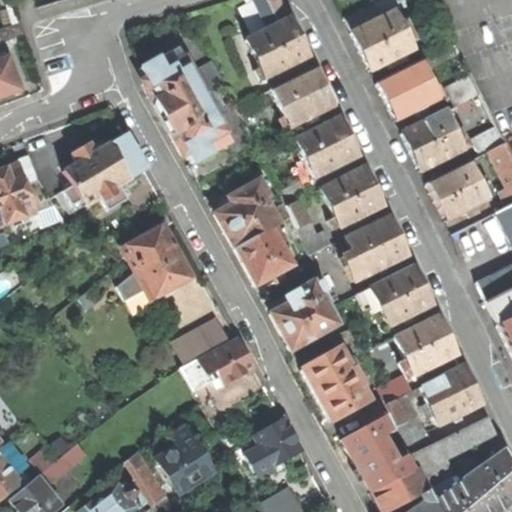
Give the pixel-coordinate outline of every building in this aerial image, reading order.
[(239,8),(250,28),(283,11),(278,0),(245,0),(247,4),(239,8)] [(382,0),(344,19),(351,34),(393,12),(405,6),(402,0),(382,0)] [(253,72),(258,82),(277,73),(295,64),(307,58),(297,38),(283,11),(250,28),(254,37),(246,41),(259,68),(253,72)] [(370,72),(418,48),(406,23),(400,26),(393,12),(351,34),(360,52),(370,72)] [(151,100),(162,119),(205,95),(224,85),(213,63),(193,74),(185,59),(179,62),(174,51),(140,70),(146,80),(144,81),(144,86),(147,94),(151,100)] [(10,52),(0,55),(0,99),(6,97),(20,92),(12,71),(16,70),(10,52)] [(395,122),(443,98),(438,89),(433,92),(418,63),(376,84),(386,105),(395,122)] [(298,70),(295,64),(277,73),(280,79),(298,70)] [(322,89),(313,70),(270,91),(284,118),(279,121),(285,131),(332,107),(322,89)] [(445,89),(455,107),(479,95),(469,77),(445,89)] [(193,165),(226,147),(220,136),(225,133),(216,117),(235,107),(230,98),(224,85),(205,95),(162,119),(176,145),(182,157),(187,154),(193,165)] [(247,90),(230,98),(235,107),(252,100),(247,90)] [(266,93),(252,100),(235,107),(241,120),(272,104),(266,93)] [(451,109),(456,118),(484,105),(479,95),(455,107),(451,109)] [(420,172),(468,148),(463,137),(457,140),(443,113),(401,134),(411,154),(420,172)] [(347,137),(338,119),(295,141),(314,178),(357,157),(347,137)] [(480,157),(488,153),(504,145),(496,129),(472,142),(480,157)] [(109,192),(144,170),(131,147),(125,135),(63,173),(71,187),(58,194),(69,214),(82,206),(83,207),(101,196),(104,200),(112,196),(109,192)] [(500,195),(506,208),(511,205),(511,162),(504,145),(488,153),(507,191),(500,195)] [(265,167),(288,156),(283,146),(260,157),(265,167)] [(486,200),(491,197),(487,188),(481,190),(468,163),(426,184),(435,204),(445,223),(487,202),(486,200)] [(0,228),(54,208),(39,182),(26,188),(18,166),(0,172),(0,228)] [(372,187),(363,169),(320,190),(339,228),(382,207),(372,187)] [(286,207),(309,196),(302,182),(279,194),(286,207)] [(220,224),(235,250),(273,229),(278,226),(265,201),(269,199),(261,185),(242,195),(241,193),(229,199),(232,206),(215,215),(220,224)] [(511,205),(506,208),(495,213),(511,246),(511,264),(475,283),(478,289),(485,302),(511,288),(511,205)] [(388,219),(345,240),(351,253),(340,259),(352,284),(407,257),(397,237),(388,219)] [(316,236),(310,224),(297,230),(311,256),(332,246),(325,232),(316,236)] [(150,302),(193,278),(178,251),(163,226),(122,248),(150,302)] [(282,273),(293,267),(273,229),(235,250),(247,272),(256,288),(273,278),(276,285),(285,279),(282,273)] [(412,268),(369,290),(388,328),(431,307),(421,286),(412,268)] [(290,351),(334,327),(325,309),(326,309),(320,296),(328,292),(323,283),(315,287),(313,283),(284,299),(288,306),(271,315),(279,329),(290,351)] [(511,356),(511,288),(485,302),(509,350),(511,356)] [(85,314),(101,303),(91,291),(76,303),(85,314)] [(381,345),(365,312),(343,323),(347,330),(353,341),(360,355),(381,345)] [(437,317),(393,339),(404,361),(398,365),(406,380),(414,376),(455,355),(445,335),(437,317)] [(331,338),(336,350),(337,349),(338,350),(353,341),(347,330),(331,338)] [(223,385),(254,368),(248,358),(238,340),(207,357),(206,356),(180,371),(194,394),(219,377),(223,385)] [(330,422),(367,402),(359,388),(361,387),(351,368),(349,369),(338,350),(337,349),(336,350),(301,369),(314,392),(330,422)] [(420,387),(418,389),(428,408),(423,410),(428,421),(433,419),(437,426),(480,405),(470,386),(461,367),(420,387)] [(418,389),(420,387),(414,376),(406,380),(398,384),(403,396),(404,395),(418,389)] [(423,431),(404,395),(403,396),(398,384),(397,383),(378,392),(382,400),(389,413),(396,429),(410,455),(433,444),(425,430),(423,431)] [(356,414),(363,427),(389,413),(382,400),(356,414)] [(370,494),(411,472),(403,457),(394,462),(381,437),(396,429),(389,413),(363,427),(339,440),(354,466),(370,494)] [(94,414),(81,424),(90,437),(103,426),(94,414)] [(486,418),(433,444),(410,455),(417,469),(427,491),(438,511),(499,511),(511,501),(511,468),(503,451),(459,483),(452,474),(446,460),(495,435),(486,418)] [(246,455),(257,475),(300,451),(292,437),(283,420),(228,451),(233,459),(259,445),(260,447),(246,455)] [(157,460),(179,496),(213,476),(186,430),(172,438),(177,448),(157,460)] [(64,437),(50,449),(59,461),(74,449),(64,437)] [(74,449),(59,461),(24,490),(11,501),(19,511),(17,511),(54,511),(61,506),(46,488),(86,454),(79,445),(74,449)] [(5,446),(0,450),(0,501),(21,485),(24,490),(59,461),(50,449),(24,470),(5,446)] [(153,500),(164,493),(139,456),(133,460),(139,470),(136,472),(153,500)] [(118,485),(82,511),(132,511),(146,502),(135,487),(132,487),(128,488),(126,494),(118,485)] [(303,511),(287,487),(259,504),(264,511),(303,511)] [(438,511),(427,491),(420,495),(425,506),(416,511),(438,511)] [(178,511),(167,496),(146,511),(178,511)]
